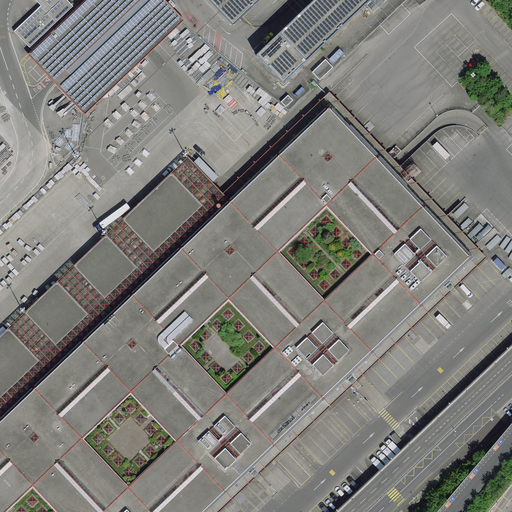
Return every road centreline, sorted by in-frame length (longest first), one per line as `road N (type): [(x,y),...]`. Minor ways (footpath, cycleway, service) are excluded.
road 1 (tertiary): [(511,359),(350,511)]
road 2 (secondary): [(379,511),(511,386)]
